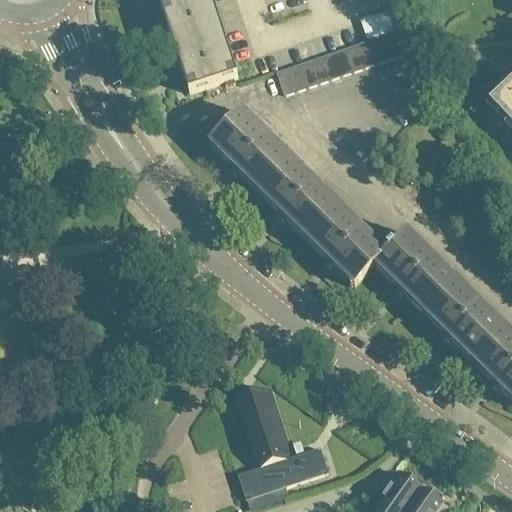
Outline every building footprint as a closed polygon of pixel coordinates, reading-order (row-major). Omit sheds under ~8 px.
[(180,52),(224,38),(211,0),(198,0),(167,11),(166,10),(161,11),(162,14),(167,12),(172,26),(167,27),(170,39),(175,37),(180,51),(175,52),(176,55),(181,53),(180,52)] [(163,0),(166,10),(167,11),(198,0),(163,0)] [(360,22),(367,43),(413,27),(406,6),(360,22)] [(420,52),(413,29),(401,33),(408,56),(420,52)] [(408,56),(401,33),(389,37),(397,60),(408,56)] [(397,60),(389,37),(378,41),(386,64),(397,60)] [(238,80),(224,38),(180,52),(181,53),(185,67),(180,68),(184,80),(189,78),(193,92),(188,94),(189,96),(224,85),(233,81),(238,80)] [(386,64),(378,41),(368,44),(367,45),(374,67),(386,64)] [(374,67),(367,45),(360,47),(355,49),(363,71),(374,67)] [(363,71),(355,49),(348,51),(344,52),(352,75),(363,71)] [(352,75),(344,52),(333,56),(340,79),(352,75)] [(340,79),(333,56),(321,60),(329,83),(340,79)] [(329,83),(321,60),(311,64),(310,64),(318,87),(329,83)] [(306,66),(299,68),(307,91),(318,87),(310,64),(306,66)] [(295,94),(307,91),(299,68),(287,72),(295,94)] [(295,94),(287,72),(276,76),(284,98),(295,94)] [(511,84),(489,106),(490,108),(491,107),(511,129),(511,84)] [(291,162),(267,138),(242,114),(222,135),(220,137),(209,147),(230,168),(234,172),(238,176),(255,192),(258,195),(291,162)] [(306,243),(339,209),(315,185),(291,162),(258,195),(277,214),(282,219),(286,223),(302,239),(306,243)] [(375,269),(387,256),(363,233),(339,209),(306,243),(325,262),(329,266),(333,269),(344,280),(354,290),(375,269)] [(423,316),(456,283),(432,259),(408,235),(394,249),(392,248),(387,253),(389,255),(387,256),(375,269),(395,289),(399,293),(403,297),(420,313),(423,316)] [(471,364),(504,330),(480,306),(456,283),(423,316),(443,336),(447,340),(450,343),(467,360),(471,364)] [(511,403),(511,338),(504,330),(471,364),(491,383),(495,387),(498,391),(509,401),(511,403)] [(292,460),(268,390),(254,395),(252,388),(247,389),(243,391),(245,398),(231,402),(255,472),(238,478),(246,503),(249,502),(252,511),(283,502),(280,492),(328,476),(320,451),(308,455),(292,460)] [(0,473),(56,463),(50,432),(0,440),(0,473)] [(408,511),(427,487),(410,475),(407,480),(403,477),(393,492),(392,491),(385,501),(386,502),(378,511),(408,511)] [(439,511),(444,506),(440,504),(444,499),(427,487),(408,511),(439,511)]
